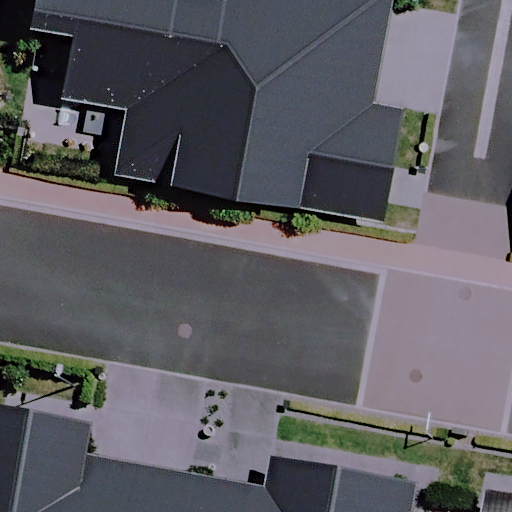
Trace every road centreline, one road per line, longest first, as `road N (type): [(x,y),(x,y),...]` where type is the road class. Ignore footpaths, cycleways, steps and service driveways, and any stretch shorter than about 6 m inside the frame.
road 1 (residential): [(0,257),(445,337)]
road 2 (residential): [(445,337),(505,0)]
